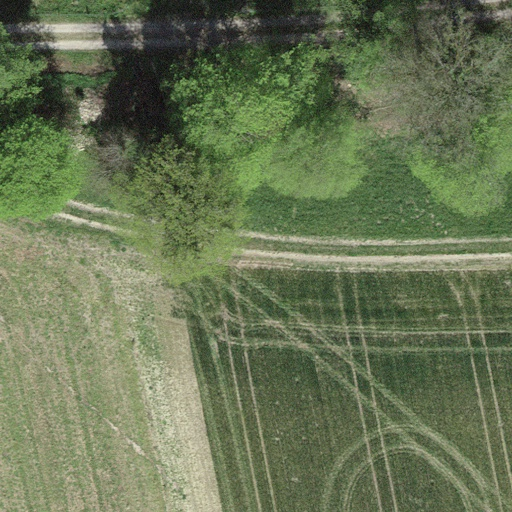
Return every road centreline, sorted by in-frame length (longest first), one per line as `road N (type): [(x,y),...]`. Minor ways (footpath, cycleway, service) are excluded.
road 1 (track): [(511,237),(288,244),(165,227),(0,172)]
road 2 (track): [(0,34),(336,29),(511,10)]
